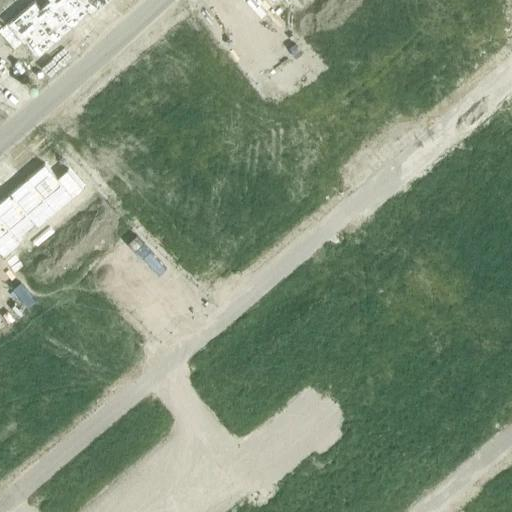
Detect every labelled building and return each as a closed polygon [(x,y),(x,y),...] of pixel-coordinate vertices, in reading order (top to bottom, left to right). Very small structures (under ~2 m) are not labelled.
[(54,0),(45,0),(33,10),(56,37),(73,22),(54,0)] [(54,0),(73,22),(91,7),(84,0),(54,0)] [(84,0),(91,7),(92,9),(102,0),(84,0)] [(511,16),(498,0),(467,0),(461,6),(494,44),(511,28),(511,16)] [(9,16),(0,23),(0,29),(13,45),(24,36),(38,52),(56,37),(33,10),(16,25),(9,16)] [(427,49),(418,58),(446,90),(464,75),(446,54),(455,46),(439,27),(421,42),(427,49)] [(198,28),(181,43),(203,69),(221,54),(198,28)] [(0,78),(11,70),(0,57),(0,42),(2,41),(0,38),(0,78)] [(181,43),(163,57),(186,84),(203,69),(181,43)] [(163,57),(146,72),(169,99),(186,84),(163,57)] [(401,59),(384,74),(400,93),(410,85),(427,106),(446,90),(418,58),(408,66),(401,59)] [(357,70),(335,90),(362,123),(385,103),(357,70)] [(146,72),(128,88),(142,104),(131,113),(147,132),(159,122),(152,113),(169,99),(146,72)] [(335,90),(312,109),(340,142),(362,123),(335,90)] [(108,111),(90,126),(118,159),(127,151),(134,158),(151,143),(135,124),(125,132),(108,111)] [(90,126),(72,142),(89,163),(80,171),(97,190),(114,175),(108,167),(118,159),(90,126)] [(310,157),(293,172),(316,198),(334,183),(320,167),(331,157),(315,138),(303,149),(310,157)] [(464,153),(446,168),(468,195),(485,181),(491,188),(503,178),(487,159),(476,168),(464,153)] [(45,159),(27,175),(50,201),(67,187),(74,196),(86,186),(70,166),(59,176),(45,159)] [(446,168),(428,183),(452,211),(451,209),(468,195),(446,168)] [(293,172),(276,187),(299,213),(316,198),(293,172)] [(27,175),(10,190),(33,216),(50,201),(27,175)] [(429,185),(412,199),(435,226),(452,211),(428,183),(429,185)] [(276,187),(259,201),(260,203),(282,228),(299,213),(276,187)] [(10,190),(0,198),(0,213),(15,231),(33,216),(10,190)] [(412,199),(395,214),(417,241),(435,226),(412,199)] [(260,203),(243,218),(266,245),(283,230),(282,228),(260,203)] [(0,213),(0,244),(15,231),(0,213)] [(395,214),(377,229),(389,244),(378,253),(394,273),(406,263),(400,255),(417,241),(395,214)] [(243,218),(226,233),(249,260),(266,245),(243,218)] [(226,233),(208,248),(231,274),(249,260),(226,233)] [(500,246),(491,254),(496,260),(505,252),(500,246)] [(184,254),(172,264),(189,283),(199,274),(213,290),(231,274),(208,248),(192,262),(184,254)] [(491,254),(482,262),(487,268),(496,260),(491,254)] [(511,262),(509,259),(499,266),(505,273),(511,266),(511,262)] [(499,266),(490,274),(495,280),(505,273),(499,266)] [(463,276),(454,284),(459,290),(468,282),(463,276)] [(474,288),(464,296),(470,302),(479,294),(474,288)] [(119,325),(102,339),(125,366),(143,350),(129,334),(140,325),(124,305),(112,316),(119,325)] [(102,339),(85,354),(106,379),(108,380),(125,366),(102,339)] [(484,354),(472,364),(488,384),(499,374),(511,389),(511,388),(511,352),(507,347),(490,361),(484,354)] [(83,352),(66,367),(89,393),(106,379),(85,354),(83,352)] [(66,367),(49,382),(72,408),(89,393),(66,367)] [(24,387),(12,398),(29,417),(40,408),(54,424),(72,408),(49,382),(32,396),(24,387)] [(0,445),(13,461),(31,446),(14,425),(23,417),(7,398),(0,403),(0,445)] [(0,472),(13,461),(0,445),(0,472)]
